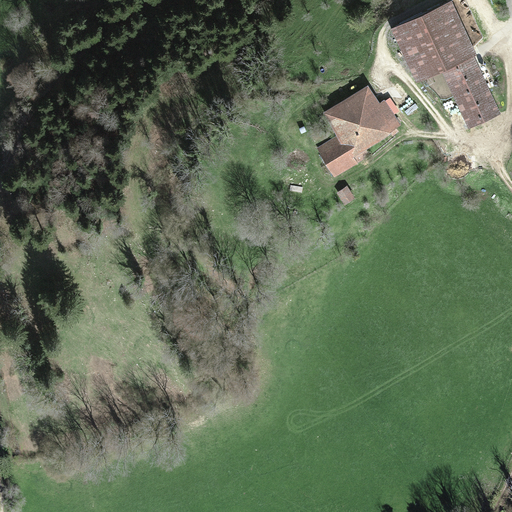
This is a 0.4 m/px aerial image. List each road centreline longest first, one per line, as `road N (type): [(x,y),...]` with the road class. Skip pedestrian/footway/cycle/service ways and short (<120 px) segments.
road 1 (track): [(149,0),(94,36),(46,86),(0,185)]
road 2 (track): [(511,44),(500,161),(511,185)]
